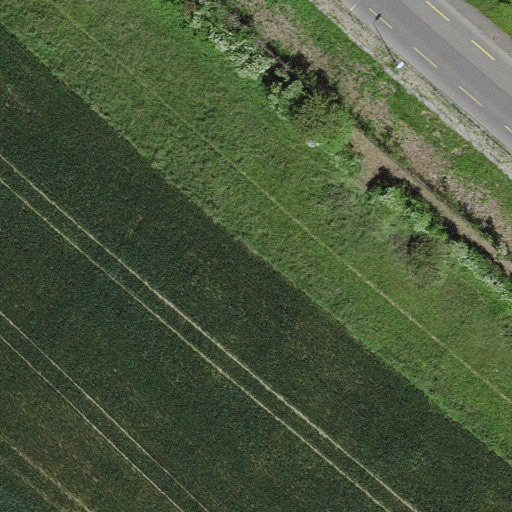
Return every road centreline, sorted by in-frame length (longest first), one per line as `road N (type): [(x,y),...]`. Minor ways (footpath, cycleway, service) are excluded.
road 1 (track): [(511,417),(35,0)]
road 2 (unclassified): [(401,0),(511,97)]
